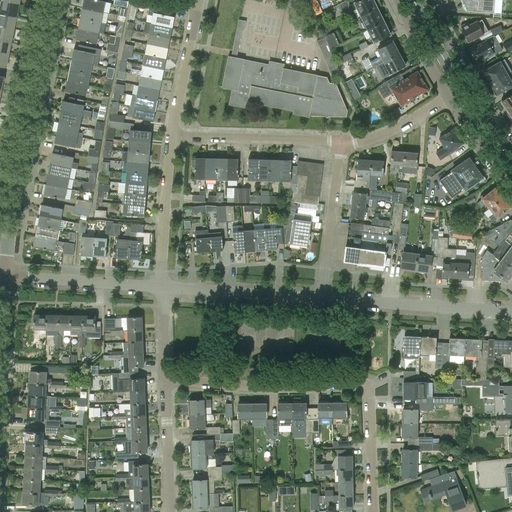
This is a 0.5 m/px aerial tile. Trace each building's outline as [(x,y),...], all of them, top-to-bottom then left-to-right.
[(83,0),(82,8),(103,12),(105,2),(97,0),(83,0)] [(360,18),(377,9),(372,0),(360,0),(353,4),(356,9),(357,9),(361,16),(360,17),(360,18)] [(463,0),(464,2),(463,3),(466,11),(490,13),(490,0),(463,0)] [(19,4),(2,1),(0,8),(0,13),(16,17),(19,4)] [(347,1),(337,5),(339,11),(341,10),(343,14),(350,11),(348,7),(349,6),(347,1)] [(129,19),(134,20),(137,4),(132,2),(132,3),(129,19)] [(119,16),(125,17),(127,8),(121,6),(119,16)] [(148,14),(153,15),(151,23),(172,28),(175,17),(167,16),(169,10),(149,7),(148,14)] [(80,18),(101,23),(103,12),(82,8),(80,18)] [(367,30),(384,22),(377,9),(360,18),(362,22),(363,22),(367,30)] [(16,17),(0,13),(0,26),(14,29),(16,17)] [(101,23),(80,18),(78,29),(99,33),(103,34),(105,24),(101,23)] [(354,19),(347,22),(350,27),(356,24),(354,19)] [(244,30),(245,21),(241,21),(239,20),(236,32),(241,33),(242,30),(244,30)] [(483,22),(482,20),(481,20),(470,26),(468,22),(460,26),(462,30),(468,42),(487,31),(483,22)] [(384,22),(367,30),(371,37),(370,38),(373,44),(390,35),(384,22)] [(149,34),(170,38),(172,28),(151,23),(149,34)] [(0,39),(11,42),(14,29),(0,26),(0,39)] [(116,32),(115,36),(121,38),(123,27),(117,26),(116,32)] [(502,32),(500,26),(489,30),(491,36),(494,35),(502,32)] [(96,44),(99,33),(78,29),(76,40),(96,44)] [(241,33),(236,32),(233,51),(232,54),(231,57),(236,58),(237,55),(241,33)] [(325,38),(330,49),(338,45),(334,37),(335,37),(333,32),(324,37),(325,38)] [(147,44),(168,48),(170,38),(149,34),(147,44)] [(489,57),(498,52),(503,50),(494,35),(491,36),(482,40),(483,42),(477,46),(478,48),(473,51),(474,52),(472,53),(475,58),(477,57),(479,61),(488,56),(489,57)] [(106,51),(108,52),(108,51),(118,53),(121,38),(115,36),(115,37),(114,45),(107,44),(106,51)] [(331,75),(332,78),(341,74),(330,49),(325,38),(316,41),(324,60),(331,75)] [(11,42),(0,39),(0,52),(9,54),(11,42)] [(508,53),(511,50),(511,41),(511,40),(503,44),(508,53)] [(366,42),(359,45),(361,50),(368,47),(366,42)] [(384,62),(399,54),(396,49),(396,46),(394,43),(392,42),(377,49),(381,56),(370,62),(372,68),(376,65),(384,62)] [(145,54),(166,59),(168,48),(147,44),(145,54)] [(74,49),(71,60),(92,64),(92,65),(98,66),(100,55),(94,54),(95,54),(74,49)] [(127,58),(131,58),(132,52),(123,50),(121,60),(127,62),(127,58)] [(106,57),(117,60),(118,53),(108,51),(108,52),(106,57)] [(9,54),(0,52),(0,65),(6,67),(9,54)] [(350,53),(340,58),(342,63),(352,58),(350,53)] [(143,65),(164,69),(166,59),(145,54),(143,65)] [(399,54),(384,62),(376,65),(383,78),(405,66),(406,64),(404,60),(402,60),(399,54)] [(325,116),(330,117),(346,117),(347,111),(336,84),(329,83),(327,77),(317,75),(301,72),(283,68),(284,64),(275,62),(269,61),(268,65),(244,60),(236,58),(231,57),(228,56),(222,87),(232,89),(229,105),(247,109),(248,102),(293,111),(293,114),(309,117),(309,116),(325,116)] [(90,75),(92,65),(92,64),(71,60),(69,70),(90,75)] [(118,71),(124,72),(127,62),(121,60),(118,71)] [(488,83),(489,82),(490,83),(510,71),(507,65),(504,60),(500,62),(483,71),(486,77),(485,77),(488,83)] [(141,76),(162,80),(164,69),(143,65),(141,76)] [(115,69),(107,67),(105,78),(112,79),(115,69)] [(67,81),(88,85),(90,75),(69,70),(67,81)] [(117,79),(125,81),(127,73),(124,72),(118,71),(117,79)] [(511,72),(511,71),(510,71),(490,83),(496,94),(511,85),(511,72)] [(417,72),(404,80),(401,74),(393,78),(377,88),(383,99),(393,93),(401,105),(427,89),(417,72)] [(139,86),(160,90),(162,80),(141,76),(139,86)] [(103,88),(110,90),(112,79),(105,78),(103,88)] [(88,85),(67,81),(65,91),(86,96),(88,85)] [(123,94),(124,86),(116,84),(114,92),(120,93),(123,94)] [(354,84),(347,87),(351,95),(358,91),(354,84)] [(136,96),(157,101),(160,90),(139,86),(136,96)] [(511,93),(501,101),(502,102),(501,103),(504,108),(505,107),(507,110),(511,106),(511,93)] [(155,111),(157,101),(136,96),(132,95),(130,106),(134,107),(155,111)] [(101,104),(107,105),(109,97),(103,96),(101,104)] [(63,101),(61,112),(81,116),(90,118),(91,112),(83,110),(84,105),(63,101)] [(97,119),(104,121),(107,105),(101,104),(101,105),(100,105),(97,119)] [(127,116),(153,122),(155,111),(134,107),(130,106),(129,105),(127,116)] [(79,126),(81,116),(61,112),(59,122),(79,126)] [(118,115),(110,114),(108,120),(124,123),(125,116),(118,115)] [(108,121),(107,129),(122,131),(124,123),(108,120),(108,121)] [(56,132),(82,138),(83,134),(78,133),(79,126),(59,122),(56,132)] [(96,122),(94,129),(94,130),(102,131),(104,123),(96,122)] [(438,139),(444,148),(436,153),(440,160),(454,151),(453,150),(463,143),(454,129),(438,139)] [(93,139),(101,140),(102,131),(94,130),(93,139)] [(129,141),(150,142),(151,132),(130,130),(129,141)] [(82,138),(56,132),(54,143),(75,147),(80,148),(82,138)] [(95,141),(94,149),(88,148),(87,155),(99,157),(101,142),(95,141)] [(128,151),(149,153),(150,142),(129,141),(128,151)] [(110,159),(111,150),(104,150),(103,158),(110,159)] [(127,162),(148,163),(149,153),(128,151),(127,162)] [(403,165),(404,152),(391,151),(390,167),(399,168),(398,172),(403,173),(403,165)] [(404,152),(403,165),(416,167),(417,153),(404,152)] [(52,153),(50,164),(71,168),(76,170),(78,164),(72,162),(73,157),(52,153)] [(86,164),(92,165),(91,172),(96,173),(99,157),(87,155),(86,164)] [(370,160),(370,157),(364,156),(364,160),(357,160),(356,181),(354,181),(353,187),(369,188),(370,160)] [(205,179),(206,158),(195,158),(195,160),(193,160),(192,161),(191,166),(192,168),(195,168),(194,179),(205,179)] [(206,158),(205,179),(216,180),(216,158),(206,158)] [(216,158),(216,180),(226,180),(227,159),(216,158)] [(227,159),(226,180),(237,180),(238,159),(227,159)] [(258,181),(259,159),(248,159),(247,180),(258,181)] [(259,159),(258,181),(269,181),(269,160),(259,159)] [(439,181),(448,194),(452,199),(465,189),(482,178),(481,177),(482,175),(480,171),(477,171),(468,159),(451,171),(452,171),(439,181)] [(269,160),(269,181),(279,181),(280,160),(269,160)] [(291,166),(291,160),(280,160),(279,181),(290,181),(290,184),(297,184),(297,174),(297,166),(291,166)] [(384,161),(370,160),(369,188),(370,188),(370,189),(376,190),(376,189),(377,175),(383,175),(384,161)] [(126,172),(148,174),(148,163),(127,162),(126,172)] [(69,178),(71,168),(50,164),(48,174),(69,178)] [(434,170),(428,166),(424,173),(430,177),(434,170)] [(89,176),(88,182),(95,184),(96,173),(91,172),(90,172),(89,176)] [(125,183),(147,185),(148,174),(126,172),(125,183)] [(46,184),(66,189),(69,178),(48,174),(46,184)] [(305,194),(305,188),(306,182),(307,176),(302,175),(297,174),(297,184),(297,193),(305,194)] [(307,176),(306,182),(320,184),(321,178),(315,177),(309,176),(307,176)] [(86,191),(93,192),(95,184),(88,182),(86,191)] [(306,182),(305,188),(319,190),(320,184),(306,182)] [(125,194),(146,195),(147,185),(125,183),(125,194)] [(399,203),(403,204),(405,204),(408,184),(402,183),(400,194),(399,203)] [(66,189),(46,184),(43,195),(64,199),(66,189)] [(103,192),(107,193),(108,186),(99,184),(98,192),(103,192)] [(234,188),(233,203),(242,203),(242,188),(234,188)] [(249,196),(249,189),(242,188),(242,203),(258,204),(258,196),(249,196)] [(305,188),(305,194),(318,196),(319,190),(305,188)] [(489,208),(502,198),(495,188),(487,195),(485,193),(480,197),(482,200),(477,203),(481,208),(486,204),(489,208)] [(400,194),(394,193),(376,190),(370,189),(369,194),(370,196),(388,198),(387,202),(396,203),(399,203),(400,194)] [(366,196),(366,193),(353,191),(351,205),(365,207),(367,207),(376,208),(377,199),(370,198),(370,197),(369,197),(368,196),(366,196)] [(205,196),(205,192),(199,192),(199,195),(192,195),(192,201),(205,202),(205,196)] [(305,194),(297,193),(293,193),(292,202),(317,205),(318,196),(305,194)] [(124,204),(145,206),(146,195),(125,194),(124,204)] [(468,205),(476,201),(475,199),(477,198),(475,194),(465,199),(468,205)] [(502,198),(489,208),(493,213),(489,217),(493,222),(497,218),(498,220),(506,213),(504,212),(510,207),(502,198)] [(92,203),(80,201),(76,200),(75,207),(90,210),(92,203)] [(399,203),(396,203),(393,229),(392,237),(399,238),(399,231),(403,204),(399,203)] [(145,206),(124,204),(123,215),(144,217),(145,206)] [(39,215),(60,220),(62,209),(41,205),(39,215)] [(365,220),(367,211),(367,207),(365,207),(351,205),(349,218),(365,220)] [(241,213),(241,206),(225,207),(226,222),(235,222),(234,213),(241,213)] [(73,214),(89,217),(90,210),(75,207),(73,214)] [(216,207),(217,223),(226,222),(225,207),(216,207)] [(423,215),(438,216),(438,208),(424,207),(423,215)] [(289,244),(307,246),(311,221),(293,219),(294,215),(289,214),(287,224),(288,224),(287,230),(291,230),(289,244)] [(37,226),(58,230),(60,220),(39,215),(37,226)] [(389,228),(390,221),(371,219),(371,225),(389,228)] [(84,234),(87,222),(79,220),(79,224),(77,232),(77,233),(84,234)] [(511,220),(489,230),(496,235),(498,236),(511,246),(511,220)] [(112,236),(113,224),(113,221),(106,221),(105,236),(112,236)] [(119,237),(120,222),(118,222),(117,224),(113,224),(112,236),(119,237)] [(264,229),(266,250),(277,249),(276,243),(284,242),(286,230),(287,230),(288,224),(287,224),(281,225),(280,224),(280,223),(278,222),(277,222),(274,222),(271,222),(264,223),(264,229)] [(347,236),(344,261),(384,266),(385,253),(390,253),(391,243),(387,243),(388,237),(389,228),(371,225),(351,223),(350,230),(348,229),(347,236)] [(130,229),(130,240),(128,258),(141,259),(142,241),(143,233),(143,225),(131,224),(130,229)] [(232,232),(234,253),(245,252),(243,231),(243,225),(238,226),(238,231),(232,232)] [(35,236),(56,240),(58,230),(37,226),(35,236)] [(253,230),(255,251),(266,250),(264,229),(253,230)] [(210,251),(208,234),(207,230),(195,231),(196,252),(210,251)] [(243,231),(245,252),(255,251),(253,230),(243,231)] [(489,238),(496,235),(489,230),(485,232),(489,238)] [(399,238),(398,244),(397,249),(404,250),(406,235),(404,235),(404,231),(399,231),(399,238)] [(215,233),(208,234),(210,251),(223,250),(222,237),(216,237),(215,233)] [(56,240),(35,236),(33,247),(54,251),(55,245),(64,247),(62,254),(73,255),(74,245),(56,241),(56,240)] [(93,256),(94,237),(82,236),(80,255),(93,256)] [(498,246),(492,254),(501,260),(511,268),(511,246),(498,236),(494,242),(498,246)] [(94,237),(93,256),(105,257),(107,238),(94,237)] [(454,277),(455,263),(456,255),(456,249),(447,249),(448,238),(438,237),(438,239),(437,254),(437,262),(442,262),(441,277),(454,277)] [(128,258),(130,240),(117,239),(116,258),(128,258)] [(511,268),(501,260),(492,254),(487,250),(482,256),(481,263),(482,265),(481,279),(501,280),(503,277),(507,281),(511,274),(511,268)] [(415,271),(417,253),(402,252),(400,269),(415,271)] [(417,253),(415,271),(429,272),(431,255),(417,253)] [(455,263),(454,277),(468,278),(468,264),(474,265),(475,253),(466,253),(465,255),(456,255),(455,263)] [(33,329),(34,329),(34,334),(33,334),(33,347),(39,347),(39,334),(45,334),(46,315),(34,315),(33,329)] [(45,334),(55,335),(58,335),(58,315),(46,315),(45,334)] [(58,335),(55,335),(55,339),(58,339),(58,341),(61,341),(61,335),(64,335),(64,329),(70,329),(70,315),(58,315),(58,335)] [(83,316),(70,315),(70,329),(70,335),(79,335),(82,335),(83,316)] [(79,335),(79,340),(82,340),(82,342),(85,342),(85,338),(101,338),(101,327),(95,327),(95,316),(83,316),(82,335),(79,335)] [(128,330),(142,330),(141,317),(127,317),(128,330)] [(110,331),(110,334),(116,334),(116,331),(117,331),(117,327),(115,327),(115,319),(104,319),(104,331),(110,331)] [(142,330),(128,330),(128,342),(142,341),(142,330)] [(403,378),(415,378),(419,378),(420,353),(420,336),(404,336),(403,358),(416,359),(415,371),(403,371),(403,378)] [(420,336),(420,353),(436,354),(436,337),(420,336)] [(465,355),(465,338),(449,338),(448,355),(465,355)] [(465,338),(465,355),(476,356),(475,380),(486,380),(487,374),(486,374),(488,346),(481,346),(481,339),(465,338)] [(494,355),(504,356),(504,367),(511,366),(511,340),(488,339),(488,346),(486,374),(487,374),(495,374),(495,364),(494,364),(494,355)] [(142,341),(128,342),(123,343),(124,351),(124,354),(143,353),(142,341)] [(124,357),(124,373),(138,372),(138,366),(143,366),(143,353),(124,354),(124,351),(118,352),(118,354),(116,354),(117,357),(124,357)] [(44,366),(43,371),(30,371),(30,383),(45,384),(50,384),(50,388),(55,388),(56,385),(58,385),(58,382),(51,382),(51,379),(46,379),(46,372),(66,373),(66,367),(44,366)] [(121,373),(118,373),(119,389),(113,389),(113,392),(130,391),(144,390),(144,378),(138,378),(138,372),(124,373),(121,373)] [(511,385),(504,386),(486,386),(486,380),(475,380),(461,379),(461,386),(482,386),(482,397),(506,397),(506,411),(511,410),(511,385)] [(426,382),(403,382),(403,398),(416,398),(416,404),(432,404),(456,404),(456,397),(426,397),(426,382)] [(29,395),(45,396),(45,384),(30,383),(29,395)] [(131,403),(145,403),(144,390),(130,391),(113,392),(113,395),(118,395),(125,395),(126,398),(131,398),(131,403)] [(28,406),(28,407),(44,408),(49,408),(49,405),(50,405),(50,396),(45,396),(29,395),(29,396),(27,397),(27,405),(28,406)] [(87,398),(78,398),(77,410),(86,410),(87,398)] [(190,414),(204,414),(204,408),(211,408),(211,400),(204,400),(189,400),(189,405),(188,405),(188,413),(190,413),(190,414)] [(332,417),(332,403),(327,403),(327,401),(319,401),(319,403),(318,403),(318,417),(332,417)] [(332,403),(332,417),(346,417),(346,403),(341,403),(341,401),(333,401),(333,403),(332,403)] [(252,418),(252,404),(247,404),(247,402),(240,402),(240,404),(238,404),(238,418),(252,418)] [(252,404),(252,418),(252,424),(266,424),(266,439),(272,439),(272,440),(273,440),(272,419),(266,419),(266,403),(261,404),(261,402),(253,402),(253,404),(252,404)] [(292,426),(292,403),(287,403),(287,402),(280,402),(280,403),(278,403),(278,419),(272,419),(273,440),(278,440),(278,433),(279,433),(279,424),(285,424),(285,426),(292,426)] [(294,403),(292,403),(292,426),(292,437),(306,437),(306,433),(305,417),(306,417),(306,403),(301,403),(301,402),(294,402),(294,403)] [(145,415),(145,403),(131,403),(131,409),(125,410),(125,413),(126,413),(126,416),(131,416),(145,415)] [(44,408),(28,407),(28,419),(45,420),(45,426),(57,427),(60,427),(60,420),(48,420),(49,412),(48,412),(49,408),(44,408)] [(417,423),(417,409),(403,409),(403,414),(402,414),(401,422),(403,422),(403,423),(417,423)] [(125,413),(121,413),(121,416),(119,416),(119,419),(126,419),(126,428),(132,428),(146,427),(145,415),(131,416),(126,416),(126,413),(125,413)] [(204,414),(190,414),(190,418),(188,419),(189,426),(190,426),(190,428),(205,428),(204,421),(214,421),(214,414),(204,414)] [(495,420),(496,436),(509,435),(509,451),(511,451),(511,428),(511,419),(495,420)] [(417,423),(403,423),(403,428),(401,428),(401,435),(403,435),(403,437),(417,438),(417,423)] [(132,440),(146,439),(146,427),(132,428),(132,440)] [(26,444),(42,445),(42,444),(47,445),(47,448),(52,448),(52,445),(54,445),(54,442),(47,442),(47,440),(42,439),(43,432),(27,431),(26,444)] [(191,454),(205,454),(213,453),(212,440),(223,440),(222,433),(194,434),(194,440),(191,440),(191,445),(189,445),(189,453),(191,453),(191,454)] [(146,439),(132,440),(133,452),(147,452),(146,439)] [(42,445),(26,444),(26,456),(41,457),(42,445)] [(352,456),(347,456),(347,449),(335,450),(335,456),(332,464),(324,464),(324,469),(333,469),(333,470),(338,469),(352,469),(352,456)] [(416,463),(417,449),(402,449),(402,454),(401,454),(401,462),(402,462),(402,463),(416,463)] [(205,454),(191,454),(191,458),(190,459),(190,466),(191,466),(191,468),(206,468),(206,459),(212,459),(212,454),(205,454)] [(41,457),(26,456),(25,468),(40,469),(45,469),(45,466),(46,466),(46,457),(41,457)] [(476,461),(478,482),(507,479),(508,494),(511,493),(511,457),(501,459),(476,461)] [(128,477),(134,476),(148,476),(147,464),(139,464),(139,461),(128,461),(129,474),(128,474),(128,477)] [(416,463),(402,463),(402,468),(401,468),(401,476),(402,476),(402,478),(416,478),(416,463)] [(25,468),(24,480),(40,480),(40,469),(25,468)] [(338,482),(352,482),(352,469),(338,469),(338,482)] [(437,469),(420,475),(422,482),(429,479),(440,475),(437,469)] [(465,505),(457,481),(453,471),(447,473),(440,476),(440,475),(429,479),(431,486),(420,490),(423,500),(445,493),(452,510),(465,505)] [(148,476),(134,476),(128,477),(128,474),(123,474),(123,477),(121,477),(121,480),(126,480),(126,489),(129,489),(134,489),(148,488),(148,476)] [(24,491),(39,492),(40,480),(24,480),(24,491)] [(192,485),(190,485),(191,493),(192,493),(192,494),(208,494),(208,481),(208,480),(206,480),(192,480),(192,485)] [(352,482),(338,482),(338,495),(353,494),(352,482)] [(130,498),(129,498),(129,501),(134,501),(149,501),(148,488),(134,489),(129,489),(130,498)] [(44,496),(44,492),(39,492),(24,491),(23,504),(43,505),(44,496)] [(193,508),(207,508),(209,508),(209,511),(222,511),(223,507),(216,507),(216,494),(214,494),(214,493),(208,494),(192,494),(193,499),(191,499),(191,507),(193,507),(193,508)] [(354,496),(353,494),(338,495),(333,495),(333,501),(333,502),(339,502),(339,508),(351,508),(353,508),(353,501),(354,500),(354,496)] [(326,501),(333,501),(333,495),(325,495),(325,496),(319,496),(319,503),(326,503),(326,501)] [(129,501),(129,498),(124,499),(124,501),(122,502),(123,505),(124,505),(124,511),(149,511),(149,501),(134,501),(129,501)]
